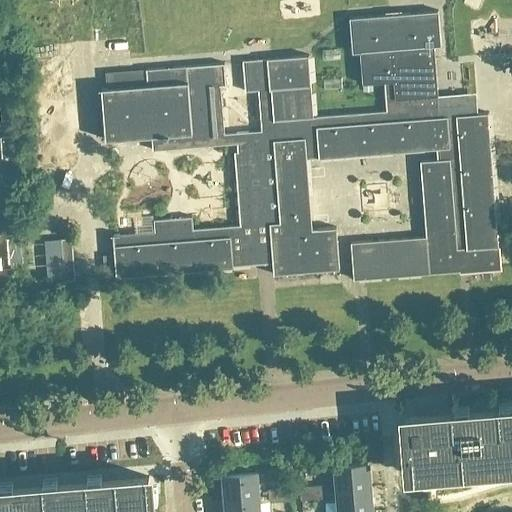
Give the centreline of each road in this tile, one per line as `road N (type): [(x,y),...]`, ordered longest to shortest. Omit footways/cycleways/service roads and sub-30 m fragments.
road 1 (residential): [(176,411),(511,374)]
road 2 (residential): [(0,430),(176,411)]
